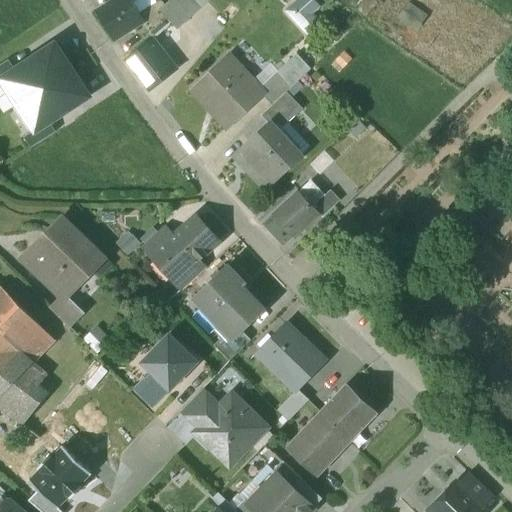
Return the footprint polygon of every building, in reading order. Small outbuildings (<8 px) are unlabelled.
[(130,0),(114,0),(96,11),(114,40),(143,23),(144,22),(138,13),(130,0)] [(189,0),(172,0),(161,10),(160,10),(170,23),(171,22),(178,29),(199,10),(189,0)] [(321,7),(315,0),(298,0),(284,13),(308,39),(320,27),(311,17),(321,7)] [(159,10),(154,2),(138,13),(144,22),(143,23),(153,38),(170,23),(160,10),(159,10)] [(151,39),(125,60),(149,91),(176,69),(151,39)] [(54,45),(31,59),(30,59),(31,60),(26,63),(25,62),(25,63),(14,70),(0,79),(1,80),(33,131),(34,132),(48,122),(59,116),(60,115),(59,115),(65,112),(66,112),(65,111),(88,97),(54,45)] [(260,88),(230,56),(192,91),(227,129),(262,96),(265,94),(260,88)] [(7,60),(0,65),(0,80),(1,80),(0,79),(14,70),(7,60)] [(278,72),(260,88),(265,94),(262,96),(272,106),(287,92),(292,87),(278,72)] [(272,106),(262,115),(270,123),(271,122),(279,130),(303,108),(287,92),(272,106)] [(48,122),(34,132),(33,131),(23,137),(30,149),(55,133),(48,122)] [(270,123),(235,157),(236,158),(239,155),(251,167),(247,170),(249,172),(250,170),(267,188),(302,155),(279,130),(271,122),(270,123)] [(310,183),(298,192),(273,216),(294,238),(319,214),(312,207),(323,196),(310,183)] [(195,217),(172,238),(173,239),(155,256),(156,257),(175,277),(176,279),(196,260),(216,241),(195,217)] [(67,223),(43,246),(38,241),(21,259),(41,278),(44,275),(65,295),(102,258),(67,223)] [(165,230),(144,249),(154,260),(156,257),(155,256),(173,239),(172,238),(165,230)] [(196,260),(176,279),(175,277),(171,280),(180,291),(204,269),(196,260)] [(244,284),(227,267),(194,301),(227,335),(232,340),(241,332),(264,310),(241,287),(244,284)] [(0,287),(0,332),(32,363),(53,341),(1,287),(0,287)] [(81,318),(61,298),(50,309),(71,329),(81,318)] [(324,363),(285,325),(260,350),(278,367),(275,369),(297,391),(298,390),(324,363)] [(32,363),(0,332),(0,396),(14,382),(32,363)] [(241,332),(232,340),(227,335),(214,347),(228,362),(250,341),(241,332)] [(170,388),(194,362),(168,337),(144,363),(170,388)] [(0,410),(22,426),(47,396),(34,387),(44,374),(32,363),(14,382),(0,396),(0,410)] [(158,385),(153,389),(145,380),(134,390),(150,407),(165,393),(158,385)] [(346,384),(320,412),(350,441),(376,413),(346,384)] [(297,391),(277,411),(287,422),(309,400),(298,390),(297,391)] [(200,391),(182,410),(195,422),(213,403),(200,391)] [(237,401),(225,414),(213,403),(195,422),(200,427),(195,432),(229,465),(265,428),(237,401)] [(350,441),(320,412),(286,448),(316,477),(350,441)] [(38,491),(57,509),(69,497),(71,499),(82,488),(79,485),(91,474),(63,446),(52,458),(49,456),(37,468),(39,470),(29,481),(38,491)] [(300,479),(282,462),(273,471),(277,474),(277,473),(292,487),(300,479)] [(292,487),(277,473),(277,474),(262,489),(285,511),(309,511),(313,508),(292,487)] [(457,485),(482,509),(493,498),(468,475),(457,485)] [(430,511),(483,511),(484,511),(482,509),(457,485),(456,484),(430,511)] [(285,511),(262,489),(247,504),(247,505),(254,511),(285,511)] [(60,511),(57,509),(38,491),(28,501),(40,511),(60,511)] [(22,511),(9,501),(8,503),(2,498),(0,499),(0,511),(22,511)] [(247,504),(244,501),(235,510),(237,511),(254,511),(247,505),(247,504)]
